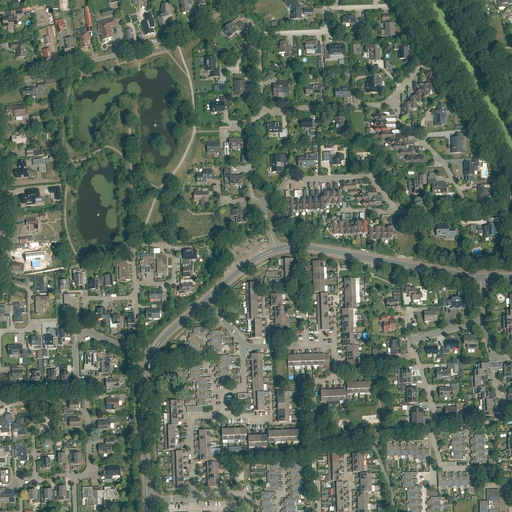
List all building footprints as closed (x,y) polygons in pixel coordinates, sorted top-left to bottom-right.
[(179,0),(180,2),(181,1),(181,2),(180,2),(182,13),(190,12),(188,3),(192,2),(191,0),(179,0)] [(287,0),(284,3),(288,8),(290,6),(293,9),(292,10),(292,11),(293,11),(293,14),(292,14),(292,13),(290,13),(290,17),(291,17),(291,20),(301,20),(301,18),(302,17),(301,16),(301,14),(304,14),(304,15),(313,15),(313,9),(303,9),(304,11),(301,11),(301,8),(300,7),(298,4),(299,3),(296,0),(287,0)] [(160,26),(166,26),(167,20),(166,20),(166,18),(172,16),(168,4),(162,4),(160,17),(157,17),(160,26)] [(17,25),(16,15),(22,15),(22,8),(11,9),(12,16),(12,17),(6,18),(7,19),(3,19),(4,23),(5,27),(9,27),(9,26),(13,25),(13,26),(17,25)] [(103,18),(114,15),(112,8),(101,11),(103,18)] [(47,24),(53,22),(52,12),(45,13),(47,24)] [(145,36),(154,33),(152,28),(155,27),(151,14),(144,17),(146,23),(142,25),(145,36)] [(393,17),(389,17),(389,15),(382,15),(382,21),(386,21),(386,24),(385,24),(385,30),(380,30),(379,31),(379,32),(378,33),(378,34),(379,34),(379,35),(379,36),(380,36),(386,36),(395,36),(394,24),(393,24),(393,20),(393,17)] [(357,22),(353,16),(345,17),(345,20),(343,20),(342,20),(342,24),(343,24),(347,24),(349,23),(352,28),(361,28),(361,27),(365,27),(365,18),(360,18),(360,21),(358,21),(357,22)] [(241,22),(238,18),(229,25),(222,30),(229,38),(234,35),(233,34),(235,33),(237,35),(244,30),(243,29),(245,28),(243,27),(244,26),(243,25),(243,24),(241,21),(241,22)] [(112,38),(111,33),(112,32),(111,31),(112,31),(112,28),(116,26),(114,19),(98,24),(100,29),(98,30),(99,34),(100,35),(102,34),(103,40),(112,38)] [(58,33),(63,32),(63,29),(66,28),(64,23),(61,24),(56,26),(58,33)] [(81,49),(88,47),(87,42),(89,41),(87,33),(77,36),(81,49)] [(73,45),(73,44),(71,37),(65,38),(67,48),(63,49),(64,53),(69,51),(69,52),(76,50),(74,45),(73,45)] [(321,47),(316,47),(316,41),(312,42),(306,43),(306,44),(305,44),(304,45),(304,47),(305,48),(306,48),(306,51),(315,50),(315,54),(321,54),(321,47)] [(22,45),(21,43),(10,44),(11,49),(16,49),(17,51),(17,50),(18,58),(27,57),(25,45),(22,45)] [(288,49),(288,43),(280,43),(281,47),(277,47),(277,53),(285,53),(285,58),(297,57),(297,49),(288,49)] [(326,60),(330,60),(330,55),(345,54),(344,45),(329,46),(329,52),(325,52),(326,60)] [(365,46),(365,52),(370,52),(370,58),(379,58),(378,45),(370,45),(370,46),(365,46)] [(404,59),(404,63),(408,63),(408,48),(403,48),(403,45),(394,45),(394,50),(399,50),(399,59),(404,59)] [(45,60),(51,58),(51,57),(52,57),(50,48),(42,50),(45,60)] [(215,71),(215,58),(207,58),(207,61),(206,61),(206,71),(212,71),(212,77),(219,77),(219,71),(215,71)] [(393,76),(397,73),(394,70),(393,71),(390,68),(388,70),(393,76)] [(422,93),(422,95),(424,97),(426,97),(428,95),(428,93),(426,91),(428,89),(429,91),(432,91),(434,88),(434,86),(432,84),(434,82),(434,80),(432,78),(434,76),(434,74),(432,72),(430,72),(428,74),(427,76),(430,79),(427,80),(427,82),(425,84),(424,84),(422,83),(422,82),(419,82),(419,84),(422,87),(422,88),(420,90),(422,93)] [(382,75),(377,75),(374,75),(374,80),(367,80),(367,93),(378,93),(378,87),(382,87),(383,86),(383,83),(382,82),(382,75)] [(244,83),(244,81),(235,82),(235,95),(245,95),(244,89),(250,89),(250,83),(244,83)] [(286,89),(286,85),(288,85),(288,81),(279,81),(279,85),(274,85),(274,96),(278,96),(278,94),(285,94),(285,96),(289,96),(288,89),(286,89)] [(306,95),(320,95),(320,90),(324,90),(324,84),(316,85),(316,87),(306,87),(306,95)] [(23,93),(23,99),(28,98),(27,97),(34,96),(37,96),(36,89),(38,89),(38,88),(33,88),(33,87),(29,88),(29,89),(23,89),(23,93)] [(422,93),(420,90),(418,91),(417,90),(417,87),(413,87),(413,91),(416,93),(416,95),(414,97),(416,99),(416,101),(418,103),(420,103),(422,101),(422,99),(420,97),(422,95),(422,93)] [(350,98),(350,88),(344,88),(343,88),(343,89),(336,89),(336,97),(340,97),(340,98),(350,98)] [(416,99),(414,97),(412,97),(411,96),(411,94),(408,94),(408,97),(410,99),(410,101),(408,103),(410,105),(410,107),(412,109),(414,109),(416,107),(416,105),(414,103),(416,101),(416,99)] [(220,112),(220,110),(224,110),(224,105),(227,105),(227,98),(221,98),(221,103),(211,103),(211,111),(213,110),(213,111),(214,111),(214,110),(217,110),(217,112),(220,112)] [(410,105),(408,103),(406,103),(405,102),(405,100),(402,100),(402,103),(404,105),(404,107),(402,109),(404,111),(404,113),(407,115),(409,115),(411,113),(411,111),(408,109),(410,107),(410,105)] [(445,115),(445,111),(447,111),(446,104),(438,105),(438,111),(435,111),(435,116),(438,116),(438,121),(437,121),(437,126),(441,126),(441,127),(441,124),(445,124),(445,119),(447,119),(447,114),(445,115)] [(27,116),(25,105),(7,107),(7,109),(6,109),(7,115),(14,114),(15,117),(27,116)] [(384,121),(387,119),(387,117),(387,116),(390,116),(390,113),(386,113),(384,115),(383,115),(381,113),(379,115),(377,115),(375,117),(375,119),(377,121),(379,121),(381,119),(383,121),(384,121)] [(344,126),(343,118),(335,118),(336,131),(339,131),(340,135),(348,135),(347,126),(344,126)] [(316,127),(315,123),(312,123),(312,119),(301,120),(301,129),(310,128),(310,138),(316,138),(316,127)] [(385,127),(387,125),(387,123),(388,122),(390,122),(390,119),(387,119),(384,121),(383,121),(381,119),(379,121),(377,121),(375,123),(375,125),(377,127),(379,127),(381,125),(383,127),(385,127)] [(282,131),(282,124),(275,124),(268,125),(268,126),(267,126),(268,127),(268,133),(279,133),(279,138),(286,138),(286,131),(282,131)] [(385,133),(387,131),(387,129),(388,128),(390,128),(390,125),(387,125),(385,127),(383,127),(381,125),(379,127),(377,127),(375,129),(375,131),(377,133),(379,133),(381,131),(383,133),(385,133)] [(391,139),(393,137),(393,135),(394,134),(397,134),(396,130),(393,131),(391,133),(389,133),(387,131),(385,133),(383,133),(381,135),(381,137),(384,139),(386,139),(387,137),(389,139),(391,139)] [(26,136),(25,134),(20,135),(20,136),(18,136),(18,135),(12,136),(13,144),(26,143),(33,143),(32,135),(26,136)] [(462,153),(461,142),(463,142),(463,134),(456,134),(456,138),(452,138),(452,142),(453,142),(453,145),(452,145),(452,153),(462,153)] [(398,145),(400,143),(400,141),(401,140),(403,140),(403,136),(399,136),(397,139),(395,139),(393,137),(391,139),(389,139),(388,141),(388,143),(390,145),(392,145),(394,143),(396,145),(398,145)] [(225,155),(228,155),(228,149),(230,149),(233,149),(233,148),(243,148),(242,140),(238,140),(238,139),(229,139),(229,143),(227,143),(227,146),(228,146),(228,148),(224,148),(224,150),(225,150),(225,155)] [(404,150),(406,148),(406,146),(407,145),(409,145),(409,142),(405,142),(403,144),(402,144),(400,143),(398,145),(396,145),(394,147),(394,149),(396,151),(398,151),(400,149),(402,151),(404,150)] [(211,144),(211,143),(207,143),(207,147),(208,147),(208,152),(209,152),(210,152),(216,152),(216,153),(220,153),(220,144),(211,144)] [(404,150),(402,151),(400,152),(400,155),(402,157),(404,157),(406,154),(408,156),(406,158),(406,160),(408,162),(410,162),(412,160),(415,162),(416,162),(418,160),(421,162),(422,162),(424,160),(424,157),(422,156),(420,156),(418,158),(416,156),(414,156),(412,154),(412,152),(413,151),(414,151),(414,148),(412,148),(410,150),(408,150),(406,148),(404,150)] [(314,166),(314,161),(317,161),(317,152),(313,152),(314,157),(298,158),(298,166),(301,166),(302,167),(303,167),(303,166),(309,166),(309,167),(314,166)] [(342,161),(344,161),(344,155),(330,156),(330,153),(323,153),(323,162),(324,162),(331,161),(331,160),(332,160),(332,165),(342,165),(341,162),(342,162),(342,161)] [(281,161),(287,161),(287,155),(280,155),(281,157),(271,157),(272,172),(281,172),(281,161)] [(33,166),(42,165),(42,164),(47,164),(46,157),(41,157),(41,159),(33,160),(33,166)] [(465,176),(474,176),(474,166),(479,166),(478,159),(472,159),(472,163),(465,163),(465,176)] [(16,171),(16,178),(29,177),(28,170),(26,170),(26,162),(18,163),(19,169),(20,169),(20,171),(16,171)] [(231,176),(231,169),(224,169),(225,178),(230,178),(230,185),(234,185),(234,186),(239,186),(239,184),(243,184),(243,176),(238,176),(235,176),(235,175),(231,176)] [(212,180),(212,170),(209,170),(203,171),(203,174),(197,174),(197,183),(206,182),(206,179),(209,179),(209,180),(212,180)] [(421,194),(420,185),(426,185),(426,175),(420,176),(420,182),(409,182),(409,188),(410,188),(411,195),(421,194)] [(433,186),(433,193),(441,192),(441,194),(446,193),(446,183),(436,184),(436,179),(428,180),(428,187),(433,186)] [(360,196),(362,193),(362,191),(360,189),(358,189),(356,188),(356,186),(357,184),(359,184),(359,181),(356,182),(354,184),(352,184),(350,182),(348,184),(346,184),(344,186),(344,188),(346,190),(348,190),(350,188),(352,190),(350,192),(350,194),(352,196),(354,196),(356,194),(358,196),(360,196)] [(324,200),(324,202),(322,204),(325,207),(327,204),(328,204),(331,202),(330,200),(328,198),(330,196),(330,194),(328,192),(326,192),(325,192),(325,189),(325,184),(322,184),(322,189),(322,193),(324,195),(324,196),(322,198),(324,200)] [(490,189),(490,186),(478,187),(478,193),(479,193),(479,201),(487,200),(487,189),(490,189)] [(61,200),(60,188),(50,189),(50,194),(55,193),(56,200),(61,200)] [(336,200),(336,202),(338,204),(340,204),(343,202),(343,200),(340,198),(342,196),(342,194),(340,192),(338,192),(337,191),(337,188),(334,189),(334,192),(336,194),(336,196),(334,198),(336,200)] [(194,193),(194,200),(202,200),(203,206),(208,206),(208,197),(208,189),(202,189),(202,192),(199,192),(199,190),(195,190),(195,193),(194,193)] [(336,194),(334,192),(332,192),(331,191),(331,189),(328,189),(328,192),(330,194),(330,196),(328,198),(330,200),(331,202),(332,204),(334,204),(336,202),(336,200),(334,198),(336,196),(336,194)] [(22,196),(23,204),(27,204),(27,205),(35,204),(35,198),(39,198),(38,190),(28,191),(28,195),(22,196)] [(313,207),(310,205),(312,203),(312,201),(310,199),(308,199),(307,198),(307,195),(307,192),(304,192),(304,196),(304,199),(306,201),(306,203),(304,205),(306,207),(306,209),(309,211),(311,211),(313,209),(313,207)] [(315,211),(317,211),(318,209),(318,207),(316,205),(318,202),(318,201),(316,199),(314,198),(313,198),(313,195),(313,192),(310,192),(310,195),(310,199),(312,201),(312,203),(310,205),(313,207),(313,209),(315,211)] [(367,201),(368,199),(368,197),(369,196),(378,196),(378,193),(374,193),(368,193),(366,195),(364,195),(362,193),(360,196),(358,196),(356,198),(356,200),(359,202),(360,202),(362,200),(364,201),(367,201)] [(324,200),(322,198),(320,198),(319,198),(319,195),(316,195),(316,199),(318,201),(318,202),(316,205),(318,207),(318,209),(321,211),(323,211),(325,208),(325,207),(322,204),(324,202),(324,200)] [(300,201),(298,199),(297,199),(294,201),(292,199),(290,199),(289,198),(289,196),(286,196),(286,200),(288,202),(288,203),(286,206),(288,208),(288,210),(290,211),(289,214),(289,215),(291,218),(293,217),(295,216),(295,214),(293,212),(295,210),(297,211),(299,211),(301,209),(300,207),(298,205),(300,203),(300,201)] [(306,201),(304,199),(302,199),(301,198),(301,196),(298,196),(298,199),(300,201),(300,203),(298,205),(300,207),(301,209),(303,211),(304,211),(306,209),(306,207),(304,205),(306,203),(306,201)] [(367,201),(364,201),(362,204),(363,206),(365,208),(367,208),(369,205),(371,207),(373,207),(375,205),(375,203),(376,202),(378,202),(378,199),(374,199),(372,201),(370,201),(368,199),(367,201)] [(241,212),(241,210),(232,210),(233,216),(236,216),(236,218),(236,220),(236,223),(245,223),(245,218),(251,218),(251,212),(241,212)] [(36,221),(36,218),(27,219),(27,227),(29,227),(30,231),(35,231),(35,230),(39,229),(38,221),(36,221)] [(361,224),(363,222),(363,218),(360,219),(360,221),(359,222),(358,222),(355,224),(355,226),(353,228),(355,230),(355,232),(357,234),(359,234),(361,232),(361,230),(359,228),(361,226),(361,224)] [(363,234),(365,234),(367,232),(367,230),(365,228),(368,226),(367,224),(369,222),(369,218),(366,218),(366,221),(365,222),(363,222),(361,224),(361,226),(359,228),(361,230),(361,232),(363,234)] [(343,225),(346,222),(345,219),(342,219),(342,221),(341,222),(339,222),(337,225),(335,223),(333,223),(331,225),(331,227),(329,229),(331,231),(331,233),(333,235),(335,235),(337,233),(339,235),(342,235),(343,233),(343,231),(341,229),(343,227),(343,225)] [(355,224),(358,222),(357,219),(354,219),(355,221),(353,222),(352,222),(349,224),(348,223),(348,222),(346,222),(343,225),(343,227),(341,229),(343,231),(343,233),(345,235),(347,235),(349,232),(352,234),(353,234),(355,232),(355,230),(353,228),(355,226),(355,224)] [(484,239),(493,238),(493,236),(496,236),(496,223),(491,224),(491,226),(483,227),(484,239)] [(371,227),(370,227),(368,226),(365,228),(367,230),(367,232),(369,234),(367,236),(367,238),(370,240),(372,240),(374,238),(376,240),(378,239),(380,238),(380,236),(382,233),(379,231),(379,230),(382,227),(381,224),(378,224),(378,226),(377,227),(375,227),(373,229),(371,227)] [(380,236),(380,238),(382,239),(384,239),(385,237),(388,239),(390,239),(392,237),(394,236),(394,233),(392,231),(392,229),(394,227),(394,224),(391,224),(391,226),(389,227),(387,227),(386,229),(383,227),(382,227),(379,230),(379,231),(382,233),(380,236)] [(449,231),(448,225),(436,225),(437,234),(439,234),(440,234),(445,233),(445,236),(448,236),(449,239),(455,238),(455,228),(452,229),(452,231),(449,231)] [(154,249),(154,255),(154,258),(157,258),(157,274),(167,274),(166,258),(164,258),(164,254),(160,254),(160,249),(154,249)] [(181,264),(190,264),(190,260),(193,259),(193,258),(197,258),(196,251),(192,251),(192,250),(184,250),(184,258),(184,260),(181,260),(181,264)] [(44,253),(25,255),(26,262),(32,262),(33,268),(40,267),(39,261),(45,260),(44,253)] [(151,270),(150,263),(153,263),(153,257),(143,258),(143,261),(141,261),(141,262),(140,262),(140,266),(141,266),(142,274),(148,274),(148,277),(154,277),(154,270),(151,270)] [(126,265),(126,262),(116,262),(116,267),(119,267),(120,279),(123,279),(123,280),(130,280),(129,275),(128,276),(128,273),(128,265),(126,265)] [(23,272),(24,264),(21,264),(12,263),(12,269),(13,270),(13,271),(20,272),(20,271),(23,272)] [(190,264),(181,264),(181,268),(184,268),(184,277),(192,277),(192,267),(190,267),(190,264)] [(86,280),(86,268),(84,268),(82,268),(82,270),(81,270),(81,271),(79,270),(78,270),(77,270),(76,270),(75,271),(74,271),(74,279),(74,281),(76,281),(76,283),(76,286),(79,286),(79,285),(83,285),(83,280),(86,280)] [(106,282),(102,282),(102,286),(102,291),(105,291),(105,287),(113,287),(112,283),(113,283),(113,276),(110,276),(109,275),(107,275),(106,275),(106,276),(106,282)] [(45,289),(45,288),(44,277),(35,278),(35,292),(40,291),(40,294),(50,294),(51,294),(51,288),(45,289)] [(102,286),(102,282),(102,279),(95,279),(95,281),(91,281),(91,282),(90,282),(90,287),(91,287),(91,290),(95,290),(96,291),(98,291),(98,286),(102,286)] [(193,292),(192,280),(182,281),(182,287),(179,287),(179,296),(186,296),(185,291),(188,291),(188,292),(193,292)] [(56,295),(62,295),(62,291),(68,290),(68,281),(61,281),(61,287),(56,288),(56,295)] [(420,292),(416,292),(416,288),(410,288),(410,285),(405,286),(406,294),(409,294),(409,297),(412,297),(412,300),(420,300),(420,299),(423,299),(424,299),(425,298),(425,297),(425,296),(424,295),(423,295),(422,295),(422,294),(422,293),(421,292),(420,292)] [(401,301),(400,295),(400,290),(393,290),(393,299),(387,300),(387,308),(397,307),(397,302),(401,301)] [(162,294),(162,291),(150,291),(150,300),(162,299),(162,303),(166,303),(166,294),(162,294)] [(71,298),(71,294),(64,295),(64,305),(67,305),(67,304),(71,303),(71,308),(70,308),(70,314),(72,314),(74,314),(74,313),(79,313),(79,298),(71,298)] [(50,304),(49,296),(36,297),(36,300),(35,300),(36,315),(37,315),(38,315),(44,314),(43,302),(45,302),(45,304),(50,304)] [(448,306),(451,306),(451,308),(463,308),(463,307),(463,303),(464,303),(464,302),(464,301),(463,301),(463,297),(462,297),(462,296),(451,297),(450,298),(451,300),(448,300),(448,299),(447,299),(443,299),(443,300),(443,307),(443,308),(444,307),(447,307),(448,307),(448,306)] [(10,315),(9,306),(6,306),(6,305),(0,304),(0,323),(5,323),(4,315),(10,315)] [(9,306),(10,315),(14,314),(14,323),(23,322),(23,316),(23,313),(25,313),(25,310),(22,310),(20,304),(13,304),(13,306),(9,306)] [(147,319),(160,319),(160,311),(164,311),(164,305),(157,306),(157,310),(146,310),(147,319)] [(437,321),(437,312),(439,311),(439,307),(432,307),(433,312),(424,312),(424,320),(428,319),(428,321),(437,321)] [(106,316),(106,310),(98,310),(98,314),(95,314),(95,320),(103,320),(103,324),(109,324),(109,316),(106,316)] [(135,320),(135,315),(128,315),(128,325),(135,324),(135,328),(138,328),(138,319),(135,320)] [(120,325),(120,316),(113,316),(114,320),(110,321),(111,328),(116,328),(116,325),(120,325)] [(388,321),(388,316),(381,317),(381,321),(386,321),(386,323),(384,323),(384,332),(390,332),(390,330),(396,330),(396,320),(388,321)] [(188,342),(190,342),(199,341),(198,339),(200,339),(200,338),(201,338),(201,337),(203,337),(203,334),(200,334),(200,328),(193,328),(194,334),(189,334),(190,338),(188,338),(188,342)] [(68,334),(68,330),(61,330),(61,336),(57,337),(57,346),(63,346),(63,343),(65,342),(65,338),(71,338),(71,334),(68,334)] [(474,339),(474,335),(464,335),(464,345),(467,345),(468,349),(478,349),(477,339),(474,339)] [(39,349),(42,349),(42,342),(38,342),(38,337),(32,337),(32,346),(38,346),(39,349)] [(47,346),(53,346),(53,337),(47,337),(47,341),(43,342),(44,349),(47,349),(47,346)] [(392,348),(401,348),(401,341),(394,341),(394,338),(388,338),(388,342),(392,341),(392,348)] [(451,341),(451,340),(446,341),(446,347),(442,347),(443,354),(450,354),(449,349),(458,349),(458,341),(451,341)] [(27,350),(23,350),(23,346),(9,346),(9,355),(22,354),(23,364),(28,364),(28,359),(27,359),(27,350)] [(437,352),(437,346),(427,346),(427,355),(436,354),(436,359),(442,359),(442,351),(437,352)] [(395,355),(401,355),(401,348),(392,348),(392,353),(385,353),(385,359),(395,358),(395,355)] [(97,354),(97,350),(86,351),(86,354),(85,354),(85,364),(84,364),(84,367),(84,369),(85,370),(89,370),(89,369),(92,369),(92,370),(95,370),(98,370),(98,363),(95,363),(95,360),(94,360),(94,354),(97,354)] [(97,354),(98,362),(102,362),(102,373),(111,373),(111,364),(118,364),(118,359),(113,359),(112,356),(105,356),(104,353),(97,354)] [(318,354),(319,366),(329,365),(329,354),(318,354)] [(450,370),(454,369),(454,363),(448,364),(448,369),(437,370),(437,378),(446,378),(446,379),(450,379),(450,370)] [(11,367),(11,373),(9,373),(10,382),(16,382),(16,378),(18,377),(18,379),(23,379),(23,367),(11,367)] [(55,376),(59,376),(58,376),(58,369),(59,369),(58,367),(58,368),(55,370),(55,371),(51,371),(51,368),(45,368),(45,374),(49,374),(49,381),(55,380),(55,376)] [(397,371),(398,377),(411,377),(411,370),(405,370),(405,367),(397,368),(397,371)] [(43,376),(43,368),(37,368),(37,372),(33,372),(33,381),(40,381),(40,376),(43,376)] [(64,369),(59,369),(58,369),(58,376),(59,376),(62,376),(62,380),(60,380),(60,383),(61,384),(66,384),(66,383),(69,383),(69,373),(64,373),(64,369)] [(106,388),(119,388),(118,382),(124,382),(123,375),(117,376),(117,379),(106,380),(106,388)] [(398,387),(402,387),(405,387),(405,383),(411,383),(411,377),(398,377),(398,383),(398,387)] [(440,397),(453,397),(452,390),(458,390),(458,384),(451,385),(451,388),(439,388),(440,397)] [(407,396),(417,396),(416,389),(409,389),(409,386),(405,387),(402,387),(402,392),(407,392),(407,396)] [(123,401),(122,395),(114,395),(114,399),(107,400),(107,408),(110,407),(111,410),(114,410),(119,409),(119,401),(123,401)] [(407,406),(410,406),(410,403),(417,403),(417,396),(407,396),(407,403),(402,403),(402,406),(407,406)] [(76,402),(76,400),(75,399),(71,399),(71,403),(70,403),(70,407),(63,407),(64,414),(72,414),(72,409),(79,409),(79,402),(76,402)] [(453,419),(453,417),(457,417),(456,410),(462,410),(462,403),(456,404),(456,408),(445,408),(446,418),(447,417),(447,419),(453,419)] [(412,417),(423,416),(422,409),(415,410),(415,405),(410,406),(407,406),(407,410),(411,410),(412,417)] [(493,406),(483,406),(483,412),(487,412),(487,416),(493,416),(493,406)] [(9,433),(9,424),(12,424),(12,414),(8,414),(8,418),(0,418),(0,425),(2,426),(2,433),(9,433)] [(27,435),(26,426),(27,426),(27,415),(20,415),(20,416),(17,416),(17,423),(12,423),(12,433),(15,433),(15,430),(19,429),(19,428),(21,428),(21,431),(20,431),(20,436),(27,435)] [(73,419),(73,416),(66,416),(66,423),(70,423),(70,427),(80,427),(80,419),(73,419)] [(423,416),(412,417),(412,423),(411,423),(411,428),(420,428),(419,423),(423,423),(423,416)] [(117,417),(115,417),(108,417),(109,422),(98,422),(98,430),(111,430),(110,423),(118,423),(117,417)] [(111,445),(99,445),(99,454),(103,453),(103,452),(106,452),(107,454),(108,454),(107,453),(112,453),(112,445),(114,445),(114,440),(111,440),(111,445)] [(21,447),(21,445),(16,445),(16,450),(13,450),(13,459),(17,458),(17,457),(20,457),(20,462),(28,461),(27,447),(21,447)] [(10,447),(2,447),(2,450),(1,450),(1,449),(0,448),(0,467),(3,468),(3,465),(7,465),(6,455),(10,455),(10,447)] [(66,455),(70,455),(70,449),(62,449),(62,451),(63,451),(63,454),(59,454),(59,464),(66,464),(66,455)] [(77,454),(77,451),(70,451),(71,457),(74,457),(74,460),(73,460),(73,464),(74,465),(78,465),(78,464),(81,464),(81,463),(82,463),(82,459),(81,459),(81,454),(77,454)] [(55,460),(54,456),(48,456),(43,456),(43,459),(43,469),(51,469),(51,460),(55,460)] [(105,479),(112,479),(112,476),(120,475),(120,467),(108,467),(108,472),(104,472),(105,479)] [(66,494),(66,487),(59,487),(59,492),(56,492),(56,499),(63,499),(63,500),(70,499),(70,494),(66,494)] [(94,506),(94,505),(97,505),(97,499),(97,493),(93,493),(92,487),(82,488),(83,498),(86,498),(87,507),(94,506)] [(105,490),(105,492),(97,493),(97,499),(97,505),(97,507),(101,507),(101,499),(103,499),(103,509),(109,508),(109,498),(115,497),(115,490),(111,490),(111,487),(104,487),(104,490),(105,490)] [(2,494),(2,490),(0,490),(0,496),(0,503),(15,502),(14,494),(2,494)] [(36,497),(36,491),(36,490),(30,491),(30,500),(34,500),(34,503),(40,503),(40,497),(36,497)] [(51,497),(51,490),(45,490),(45,494),(41,494),(41,503),(45,503),(45,499),(49,499),(49,502),(55,502),(55,496),(51,497)] [(479,511),(507,511),(507,497),(499,497),(499,490),(487,490),(487,501),(479,502),(479,511)]
